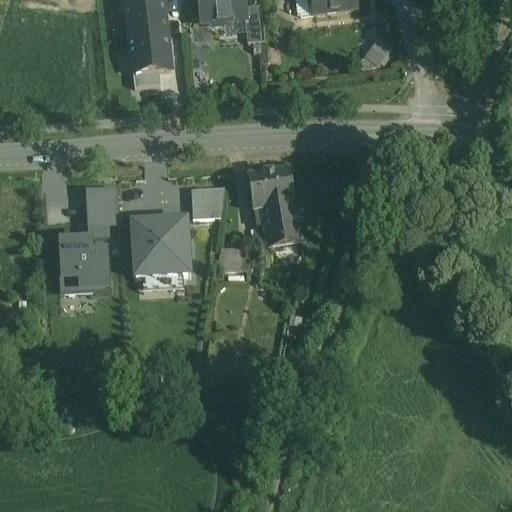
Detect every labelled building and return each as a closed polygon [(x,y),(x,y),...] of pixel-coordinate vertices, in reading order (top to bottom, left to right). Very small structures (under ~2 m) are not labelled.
[(243,0),(198,0),(202,29),(209,28),(210,28),(214,31),(221,31),(224,27),(225,26),(245,24),(246,24),(245,12),(243,0)] [(311,0),(295,0),(297,17),(301,20),(314,19),(311,0)] [(311,0),(314,19),(357,13),(355,0),(311,0)] [(126,9),(135,81),(160,77),(175,75),(166,4),(126,9)] [(260,11),(245,12),(246,24),(245,24),(247,48),(264,47),(260,11)] [(384,71),(397,53),(381,43),(369,61),(384,71)] [(160,77),(135,81),(137,93),(161,89),(160,77)] [(290,173),(247,180),(253,216),(262,214),(296,208),(290,173)] [(200,223),(228,222),(227,191),(199,192),(200,223)] [(124,231),(125,193),(94,192),(93,242),(106,242),(106,231),(124,231)] [(296,208),(262,214),(268,252),(302,247),(296,208)] [(132,226),(135,282),(188,280),(186,224),(132,226)] [(59,247),(61,299),(106,297),(103,245),(59,247)] [(250,252),(236,253),(236,274),(250,274),(250,252)] [(236,253),(221,253),(218,275),(236,274),(236,253)]
